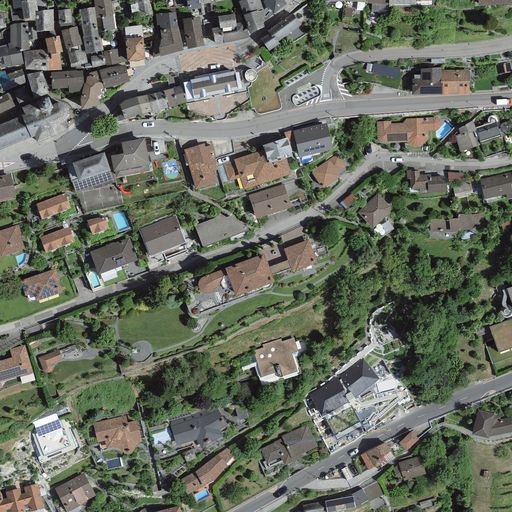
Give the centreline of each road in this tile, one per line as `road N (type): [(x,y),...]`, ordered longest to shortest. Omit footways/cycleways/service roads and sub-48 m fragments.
road 1 (residential): [(0,332),(266,236),(320,211),(369,167),(511,162)]
road 2 (tertiary): [(242,511),(415,417),(511,379)]
road 3 (residential): [(68,139),(145,73),(236,51),(294,0)]
road 4 (tertiary): [(330,109),(246,128),(139,127),(83,143),(68,139)]
road 5 (residential): [(330,109),(329,75),(345,59),(511,41)]
road 6 (tertiary): [(511,98),(330,109)]
